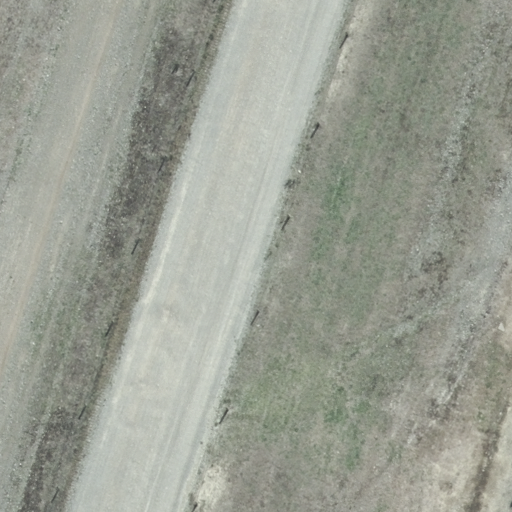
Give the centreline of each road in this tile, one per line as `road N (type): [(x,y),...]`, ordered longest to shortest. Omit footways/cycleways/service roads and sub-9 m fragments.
road 1 (unclassified): [(103,511),(268,0)]
road 2 (track): [(0,332),(107,0)]
